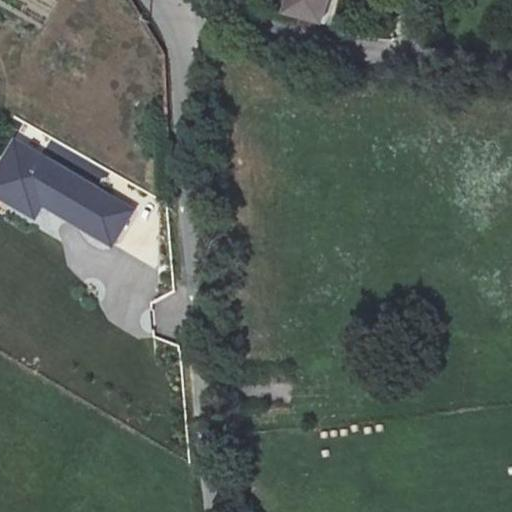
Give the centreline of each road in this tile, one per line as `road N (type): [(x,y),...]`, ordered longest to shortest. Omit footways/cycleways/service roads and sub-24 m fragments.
road 1 (unclassified): [(173,24),(182,41),(223,511)]
road 2 (unclassified): [(511,65),(382,62),(173,24)]
